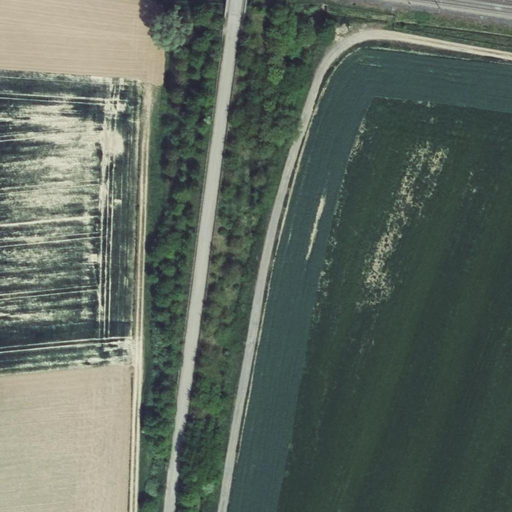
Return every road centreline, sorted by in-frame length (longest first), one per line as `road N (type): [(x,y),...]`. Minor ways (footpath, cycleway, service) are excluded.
road 1 (track): [(222,511),(264,267),(320,68),(339,47),(371,33),(511,56)]
road 2 (unclassified): [(169,511),(236,0)]
